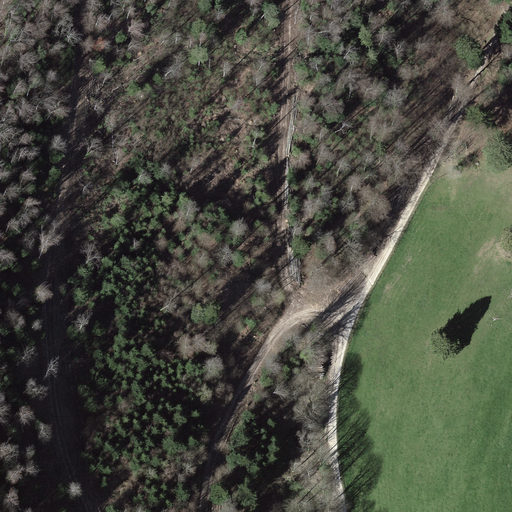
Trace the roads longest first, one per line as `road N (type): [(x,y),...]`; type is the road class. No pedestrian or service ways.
road 1 (track): [(344,511),(333,408),(351,312),(511,0)]
road 2 (track): [(287,0),(285,315),(250,367),(220,436),(205,511)]
road 3 (track): [(88,511),(62,436),(49,288),(81,0)]
